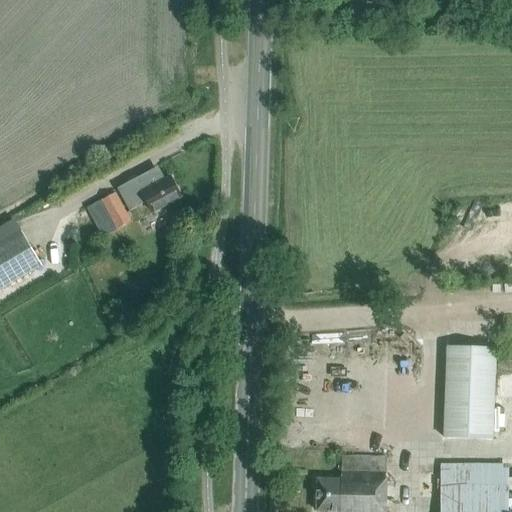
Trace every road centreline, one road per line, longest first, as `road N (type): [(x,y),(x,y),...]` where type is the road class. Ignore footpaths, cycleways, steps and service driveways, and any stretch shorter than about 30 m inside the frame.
road 1 (unclassified): [(213,511),(218,166),(190,0)]
road 2 (primary): [(244,511),(252,105),(243,0)]
